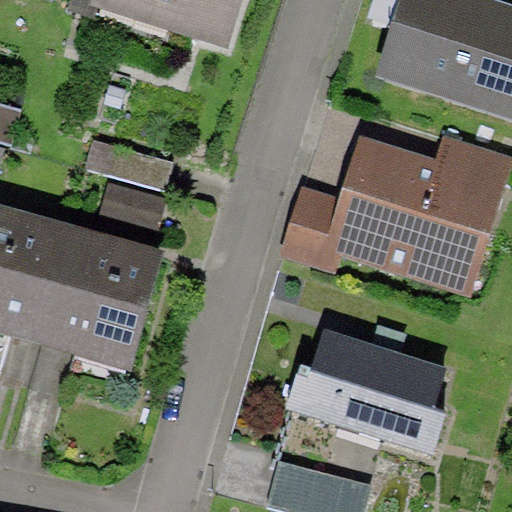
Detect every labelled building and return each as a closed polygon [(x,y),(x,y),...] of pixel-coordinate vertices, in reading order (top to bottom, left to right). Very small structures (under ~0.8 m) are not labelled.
[(234,0),(101,0),(101,3),(220,42),(234,0)] [(511,21),(447,0),(410,0),(387,71),(511,112),(511,21)] [(176,162),(95,135),(83,169),(164,196),(176,162)] [(511,165),(452,146),(442,178),(501,197),(511,165)] [(480,199),(362,161),(336,244),(454,282),(480,199)] [(163,204),(107,187),(98,216),(154,233),(163,204)] [(343,209),(299,196),(282,249),(325,263),(343,209)] [(68,233),(0,217),(0,328),(44,338),(68,233)] [(68,233),(44,338),(132,358),(156,253),(68,233)] [(456,380),(317,335),(292,413),(431,458),(456,380)] [(333,511),(342,486),(280,466),(266,508),(279,511),(333,511)]
